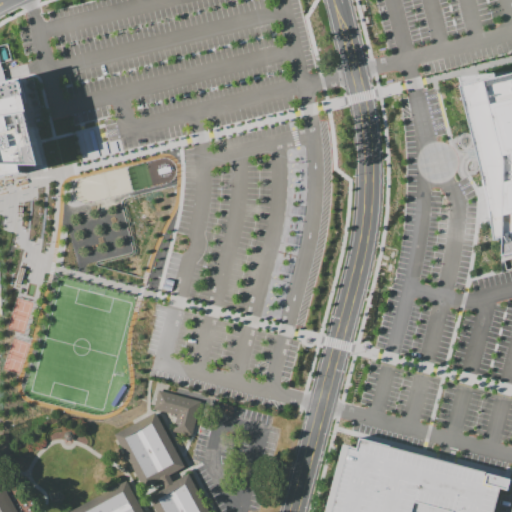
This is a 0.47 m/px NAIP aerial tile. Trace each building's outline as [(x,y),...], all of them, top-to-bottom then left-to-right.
[(454,78),(492,74),(493,78),(511,73),(511,255),(498,259),(499,240),(489,243),(484,205),(454,78)] [(0,179),(21,176),(19,168),(42,167),(23,82),(0,87),(0,179)] [(192,436),(172,432),(175,418),(170,416),(170,414),(154,411),(158,391),(200,401),(192,436)] [(225,404),(233,406),(230,418),(222,416),(225,404)] [(114,435),(156,412),(185,467),(143,489),(114,435)] [(357,439),(511,480),(508,493),(499,491),(493,511),(324,511),(342,445),(354,449),(357,439)] [(157,511),(148,495),(188,473),(208,511),(157,511)] [(68,511),(126,481),(143,511),(68,511)] [(16,511),(0,511),(0,486),(2,486),(16,511)]
